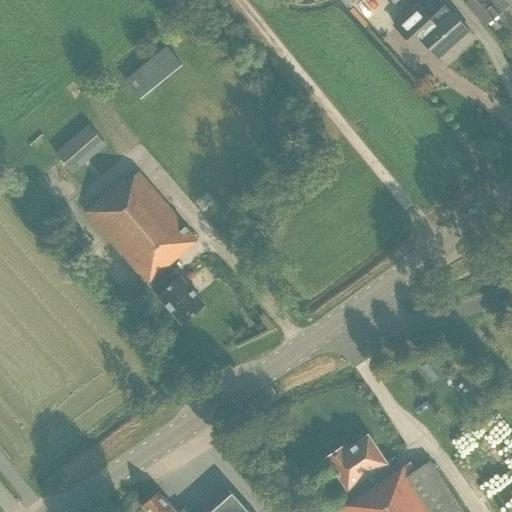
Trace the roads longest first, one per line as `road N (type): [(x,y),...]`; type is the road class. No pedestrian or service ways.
road 1 (tertiary): [(60,511),(334,327)]
road 2 (track): [(237,0),(439,247)]
road 3 (unknown): [(352,326),(374,377),(481,511)]
road 4 (tertiary): [(334,327),(511,185)]
road 5 (residential): [(334,327),(429,318),(511,293)]
